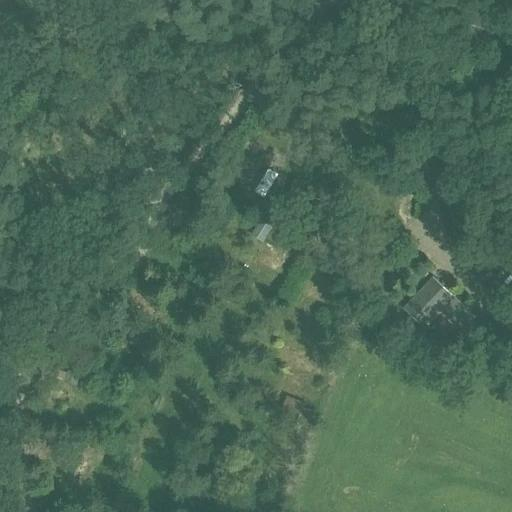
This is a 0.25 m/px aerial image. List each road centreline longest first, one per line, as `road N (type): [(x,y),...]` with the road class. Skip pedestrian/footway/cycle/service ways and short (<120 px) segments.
road 1 (track): [(0,330),(120,153),(158,44),(160,0)]
road 2 (track): [(466,23),(429,152),(448,264),(488,297)]
